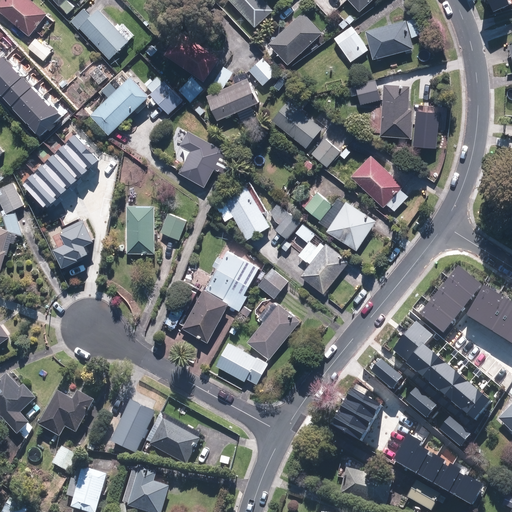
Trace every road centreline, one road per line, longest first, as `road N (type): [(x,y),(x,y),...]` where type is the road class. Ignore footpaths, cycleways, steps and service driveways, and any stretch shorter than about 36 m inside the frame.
road 1 (residential): [(282,433),(443,225)]
road 2 (residential): [(443,225),(472,158),(478,111),(472,41),(454,0)]
road 3 (residential): [(90,328),(282,433)]
